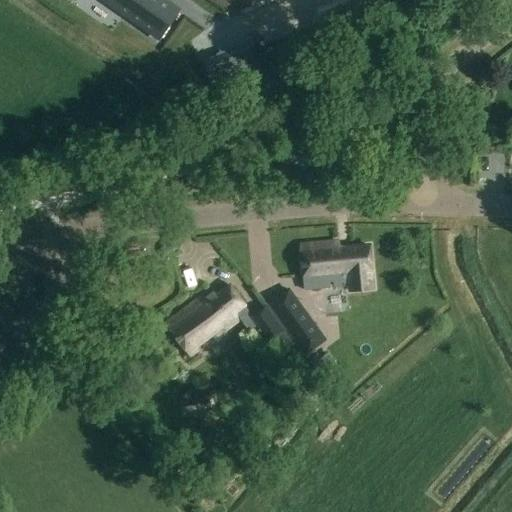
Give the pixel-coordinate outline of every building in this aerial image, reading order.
[(178,12),(161,0),(106,0),(160,37),(178,12)] [(214,57),(203,61),(207,73),(211,84),(223,79),(218,68),(214,57)] [(295,87),(287,67),(252,82),(260,102),(295,87)] [(289,119),(299,114),(296,106),(286,111),(289,119)] [(330,288),(329,281),(339,280),(351,279),(352,290),(372,288),(371,270),(372,270),(370,246),(339,249),(338,241),(300,245),(304,290),(330,288)] [(251,316),(229,285),(203,303),(201,300),(165,325),(189,360),(199,353),(196,349),(224,329),(226,333),(242,322),(249,332),(257,326),(269,343),(285,331),(267,305),(251,316)] [(289,289),(268,305),(305,357),(326,341),(289,289)]
